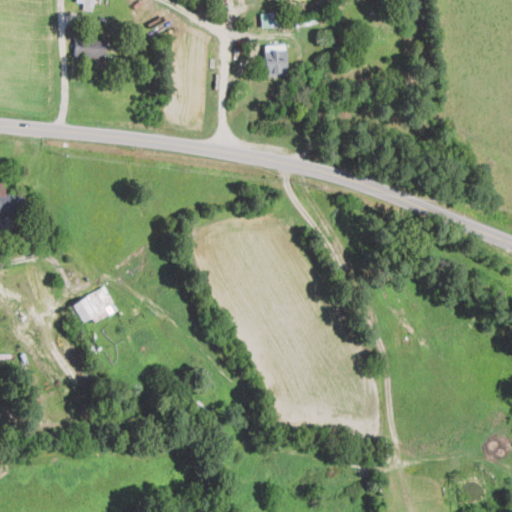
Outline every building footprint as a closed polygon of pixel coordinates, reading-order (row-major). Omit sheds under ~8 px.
[(75,0),(76,1),(83,2),(82,9),(93,10),(93,0),(75,0)] [(261,27),(280,25),(278,11),(259,12),(261,27)] [(106,57),(106,39),(74,38),(74,56),(106,57)] [(264,75),(286,74),(285,43),(264,44),(264,75)] [(79,323),(94,315),(96,318),(115,308),(104,285),(69,303),(79,323)]
